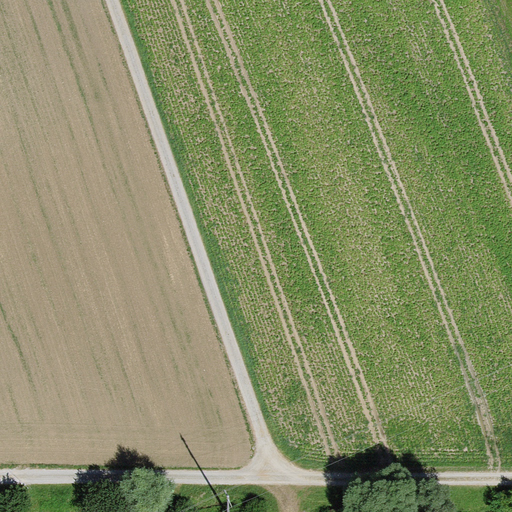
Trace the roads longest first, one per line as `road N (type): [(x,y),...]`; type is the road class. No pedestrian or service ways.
road 1 (track): [(0,482),(511,478)]
road 2 (track): [(107,0),(272,479)]
